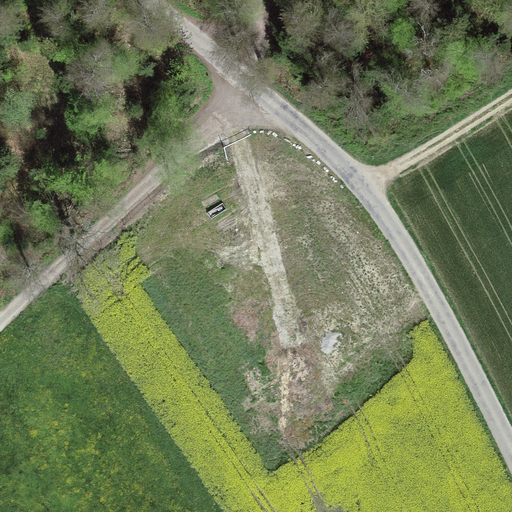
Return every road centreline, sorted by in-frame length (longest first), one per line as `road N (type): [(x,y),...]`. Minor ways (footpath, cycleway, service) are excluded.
road 1 (unclassified): [(511,445),(374,186),(148,0)]
road 2 (track): [(229,110),(302,372),(323,511)]
road 3 (track): [(0,321),(252,90)]
road 4 (track): [(374,186),(511,98)]
